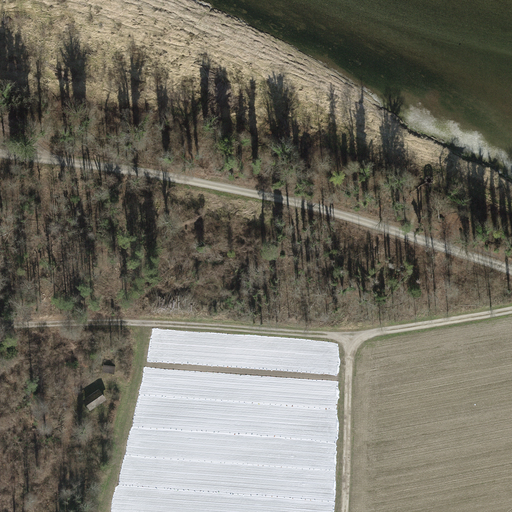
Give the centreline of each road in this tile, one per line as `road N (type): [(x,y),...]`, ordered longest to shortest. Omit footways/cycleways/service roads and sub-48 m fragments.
road 1 (track): [(0,153),(292,201),(511,270)]
road 2 (track): [(0,326),(154,322),(349,336),(511,310)]
road 3 (track): [(101,511),(154,322)]
road 4 (track): [(344,511),(349,336)]
